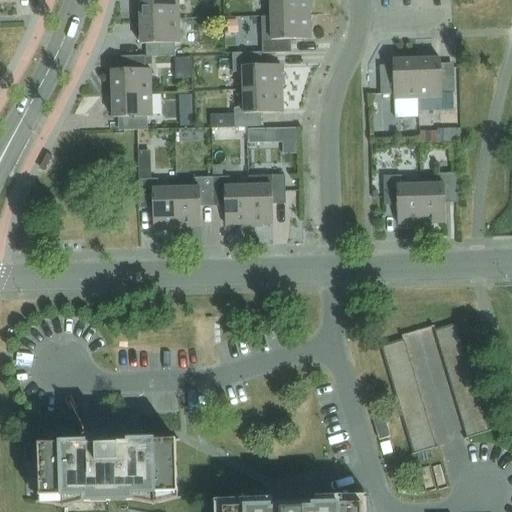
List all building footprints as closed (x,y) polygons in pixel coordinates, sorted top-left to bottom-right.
[(139,0),(140,21),(179,20),(178,0),(139,0)] [(264,0),(270,2),(270,17),(310,16),(309,0),(264,0)] [(310,16),(270,17),(271,32),(263,35),(261,35),(262,54),(286,53),(286,40),(310,39),(310,16)] [(180,43),(179,20),(140,21),(140,45),(151,44),(151,57),(175,57),(175,43),(180,43)] [(242,75),(243,90),(282,89),(281,65),(256,66),(256,53),(232,54),(233,73),(234,73),(242,75)] [(111,71),(112,94),(151,93),(150,69),(146,70),(145,56),(121,57),(122,70),(111,71)] [(454,69),(451,69),(440,69),(440,59),(416,60),(417,99),(441,98),(441,93),(453,93),(454,93),(454,69)] [(393,71),(381,71),(380,71),(380,95),(394,95),(394,100),(417,99),(416,60),(392,60),(393,71)] [(234,128),(258,127),(258,114),(283,113),(282,89),(243,90),(243,105),(235,109),(234,109),(234,128)] [(123,131),(147,130),(147,117),(152,117),(151,93),(112,94),(113,118),(123,118),(123,131)] [(453,93),(441,93),(441,98),(442,111),(453,111),(453,93)] [(191,95),(179,95),(179,111),(191,111),(191,95)] [(233,114),(214,115),(215,128),(233,128),(233,114)] [(272,129),(248,130),(248,143),(272,142),(272,129)] [(456,142),(460,141),(460,138),(459,129),(455,129),(436,129),(436,132),(436,142),(456,142)] [(222,166),(213,166),(213,176),(222,175),(222,166)] [(150,168),(138,168),(139,180),(150,180),(150,168)] [(435,185),(420,185),(421,224),(445,224),(444,199),(458,198),(457,174),(438,175),(438,176),(435,185)] [(263,186),(248,186),(249,225),(273,225),(272,200),(285,200),(285,176),(266,176),(266,177),(263,186)] [(398,225),(421,224),(420,185),(405,186),(402,177),(402,176),(383,177),(384,201),(397,200),(398,225)] [(211,178),(212,202),(224,201),(225,226),(249,225),(248,186),(233,187),(230,179),(230,177),(211,178)] [(176,188),(177,228),(201,227),(200,202),(212,202),(211,178),(194,178),(194,180),(191,188),(176,188)] [(139,180),(139,204),(153,204),(153,228),(177,228),(176,188),(161,189),(158,181),(158,179),(150,180),(139,180)] [(457,324),(434,330),(438,342),(461,336),(457,324)] [(461,336),(438,342),(441,354),(464,348),(461,336)] [(404,340),(403,340),(380,347),(384,359),(407,352),(404,340)] [(464,348),(441,354),(445,366),(468,360),(464,348)] [(384,359),(388,371),(411,364),(407,352),(384,359)] [(468,360),(445,366),(449,378),(471,372),(468,360)] [(388,371),(391,383),(414,376),(411,364),(388,371)] [(471,372),(449,378),(452,390),(475,384),(471,372)] [(391,383),(395,395),(418,388),(414,376),(391,383)] [(475,384),(452,390),(456,402),(479,396),(475,384)] [(395,395),(399,407),(422,400),(418,388),(395,395)] [(479,396),(456,402),(459,414),(482,408),(479,396)] [(399,407),(402,419),(425,412),(422,400),(399,407)] [(482,408),(459,414),(463,426),(486,420),(482,408)] [(402,419),(406,431),(429,424),(425,412),(402,419)] [(486,420),(463,426),(467,438),(465,439),(465,440),(468,439),(467,438),(493,430),(489,431),(486,420)] [(406,431),(409,443),(432,436),(429,424),(406,431)] [(176,441),(179,441),(179,440),(128,441),(128,445),(108,445),(107,440),(106,440),(106,435),(84,436),(84,443),(34,444),(34,446),(37,446),(39,502),(36,501),(36,502),(63,507),(84,502),(132,501),(154,505),(181,498),(181,497),(177,498),(176,441)] [(409,455),(409,456),(435,448),(435,449),(438,448),(438,447),(436,448),(432,436),(409,443),(413,454),(409,455)] [(360,511),(361,505),(364,505),(364,504),(313,505),(313,509),(292,509),(292,503),(291,503),(291,499),(268,500),(269,507),(218,508),(218,509),(222,509),(221,511),(360,511)]
